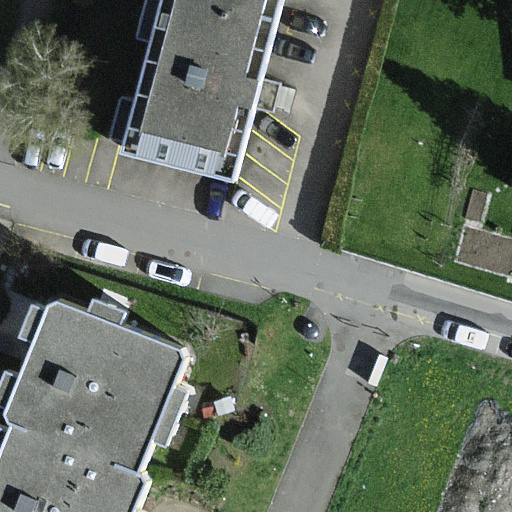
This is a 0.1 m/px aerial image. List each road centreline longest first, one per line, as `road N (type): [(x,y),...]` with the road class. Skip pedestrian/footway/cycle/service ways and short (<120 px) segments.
road 1 (residential): [(383,286),(0,181)]
road 2 (residential): [(511,325),(383,286)]
